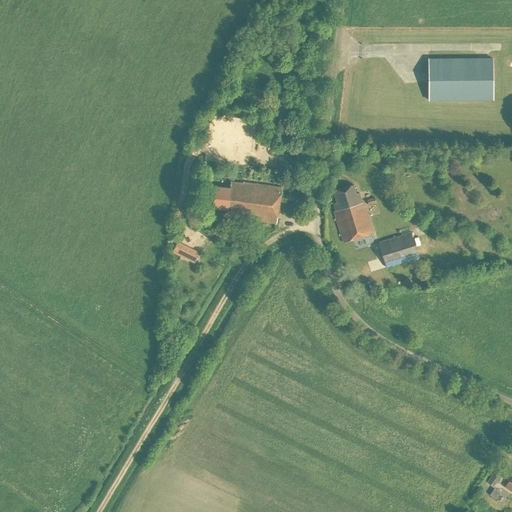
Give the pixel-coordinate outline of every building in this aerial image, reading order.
[(493,60),(429,60),(429,101),(494,100),(493,60)] [(268,138),(283,140),(287,107),(271,105),(268,138)] [(228,210),(227,217),(277,223),(281,187),(244,182),(244,183),(231,181),(230,189),(213,186),(210,207),(228,210)] [(337,210),(334,211),(344,242),(374,232),(364,201),(362,202),(359,192),(357,193),(354,185),(334,191),(337,203),(334,203),(337,210)] [(411,232),(378,242),(386,267),(419,257),(411,232)] [(493,487),(503,473),(497,469),(488,483),(493,487)] [(495,489),(492,496),(500,499),(503,492),(495,489)]
